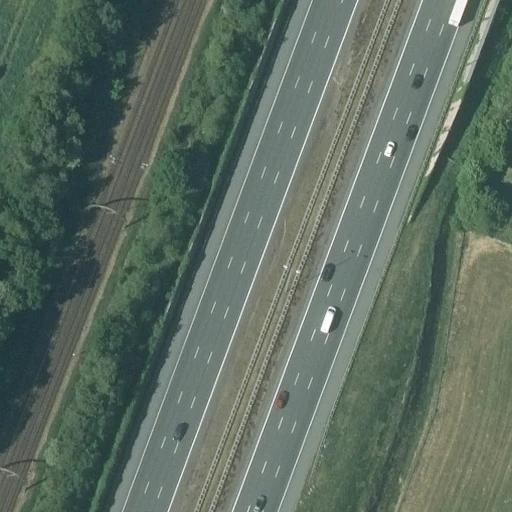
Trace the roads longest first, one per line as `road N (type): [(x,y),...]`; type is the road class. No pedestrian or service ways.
road 1 (motorway): [(336,0),(144,511)]
road 2 (motorway): [(256,511),(448,0)]
